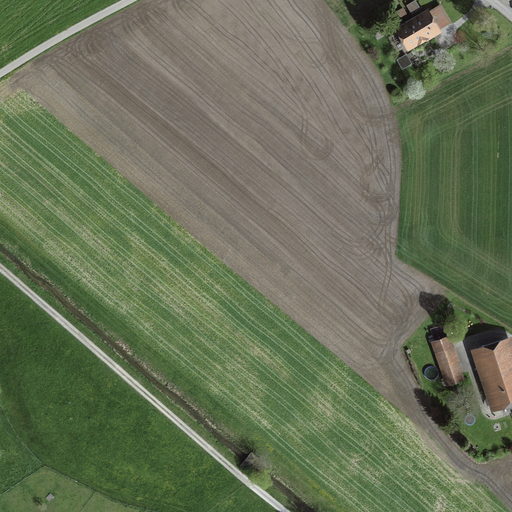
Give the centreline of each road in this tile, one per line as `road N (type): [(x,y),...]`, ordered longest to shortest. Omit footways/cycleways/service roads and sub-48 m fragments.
road 1 (track): [(286,511),(0,266)]
road 2 (unclassified): [(0,77),(135,0)]
